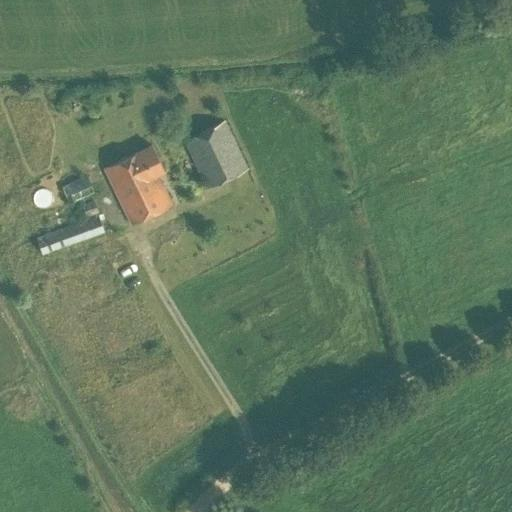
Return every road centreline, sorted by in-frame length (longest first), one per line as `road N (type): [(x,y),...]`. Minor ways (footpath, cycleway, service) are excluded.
road 1 (track): [(199,511),(262,458),(511,328)]
road 2 (track): [(262,458),(146,256)]
